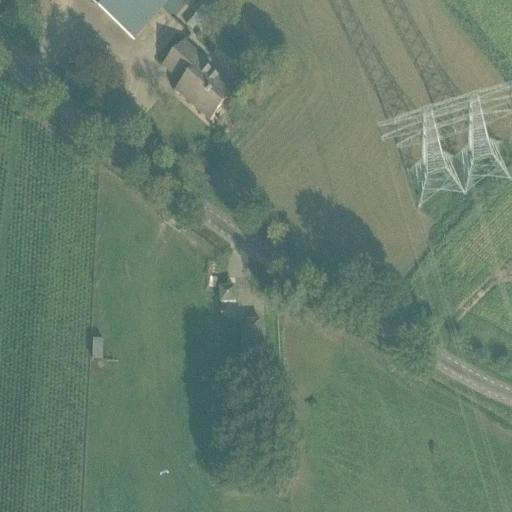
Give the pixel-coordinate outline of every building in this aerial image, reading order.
[(86,0),(134,41),(147,26),(161,10),(169,0),(86,0)] [(209,21),(227,0),(210,0),(199,12),(206,18),(209,21)] [(206,18),(199,12),(199,13),(185,29),(191,35),(206,18)] [(210,122),(223,107),(234,94),(208,70),(213,66),(186,43),(177,52),(163,68),(183,85),(176,93),(210,122)] [(220,304),(235,303),(234,289),(220,290),(220,304)] [(244,365),(262,364),(260,322),(242,323),(244,365)]
